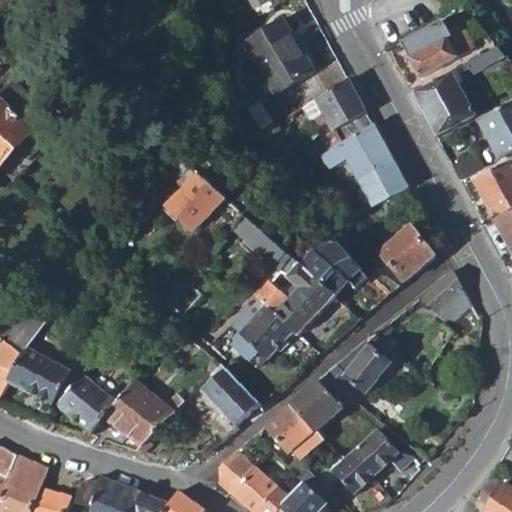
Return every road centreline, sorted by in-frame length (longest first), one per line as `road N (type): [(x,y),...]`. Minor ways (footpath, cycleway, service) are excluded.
road 1 (secondary): [(421,511),(492,423),(508,373),(507,329),(473,246),(344,21),(341,0)]
road 2 (residential): [(184,482),(444,264)]
road 3 (residential): [(0,422),(77,455),(184,482)]
